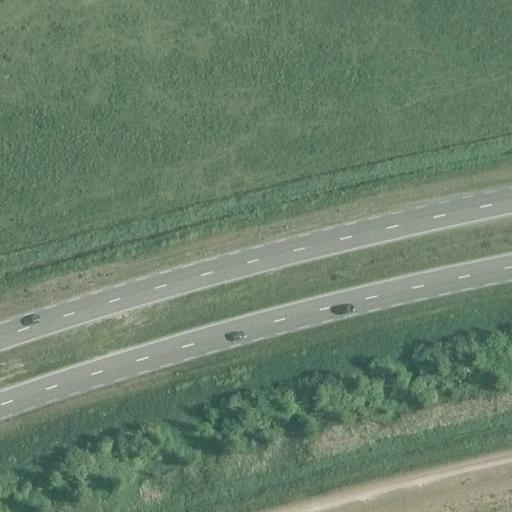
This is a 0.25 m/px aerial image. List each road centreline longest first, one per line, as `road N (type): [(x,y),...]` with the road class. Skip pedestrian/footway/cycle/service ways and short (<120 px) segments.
road 1 (trunk): [(0,410),(220,337),(511,267)]
road 2 (trunk): [(511,202),(164,284),(0,341)]
